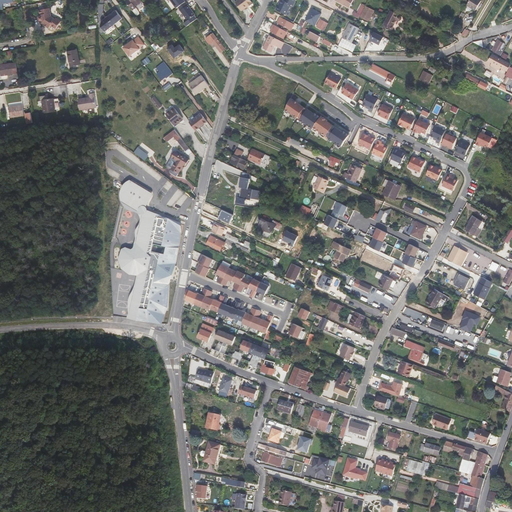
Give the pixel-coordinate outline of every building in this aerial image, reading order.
[(14,3),(13,0),(0,0),(0,9),(4,9),(3,4),(14,3)] [(129,0),(125,3),(131,12),(133,10),(137,15),(138,15),(140,14),(140,12),(136,6),(142,1),(141,0),(129,0)] [(255,3),(252,0),(238,0),(236,2),(243,10),(249,6),(250,5),(251,5),(255,3)] [(293,5),(296,1),(293,0),(284,0),(283,0),(281,0),(276,10),(285,14),(291,4),(293,5)] [(476,10),(482,1),(479,0),(470,0),(468,5),(476,10)] [(185,1),(178,7),(188,20),(195,14),(185,1)] [(45,9),(39,10),(40,16),(39,16),(40,21),(41,21),(41,24),(42,23),(44,24),(43,26),(49,29),(51,26),(56,30),(61,23),(56,19),(55,20),(52,16),(50,6),(47,7),(45,9)] [(374,11),(365,6),(360,17),(369,22),(374,11)] [(315,25),(322,13),(312,8),(306,20),(315,25)] [(123,19),(116,11),(102,22),(104,25),(102,27),(106,32),(123,19)] [(402,16),(401,15),(401,14),(400,14),(399,15),(391,11),(385,22),(384,29),(393,30),(394,26),(397,20),(398,20),(399,21),(400,21),(401,20),(402,20),(402,18),(402,16)] [(281,18),(279,22),(288,27),(290,23),(281,18)] [(321,19),(317,26),(324,30),(328,23),(321,19)] [(351,43),(359,28),(350,23),(342,38),(351,43)] [(270,31),(284,38),(288,32),(287,31),(274,25),(270,31)] [(210,35),(207,37),(211,43),(213,42),(220,52),(224,48),(212,31),(209,33),(210,35)] [(317,42),(320,36),(310,31),(307,37),(317,42)] [(380,45),(384,37),(374,32),(370,40),(380,45)] [(271,53),(274,46),(281,49),(284,43),(269,35),(263,48),(271,53)] [(145,45),(139,37),(134,41),(134,40),(130,43),(130,44),(128,46),(127,45),(124,48),(131,57),(140,49),(145,45)] [(476,43),(486,49),(482,39),(474,42),(476,43)] [(502,49),(505,44),(499,41),(494,52),(497,54),(500,48),(502,49)] [(80,65),(77,50),(68,51),(71,67),(80,65)] [(489,61),(492,63),(501,67),(508,71),(506,76),(511,78),(511,67),(510,67),(511,65),(504,61),(492,55),(489,61)] [(1,76),(18,74),(17,63),(12,64),(11,63),(0,64),(0,71),(1,76)] [(173,73),(166,64),(160,69),(161,70),(157,74),(162,81),(166,77),(167,78),(173,73)] [(384,71),(372,65),(371,68),(389,78),(387,80),(393,83),(396,76),(385,70),(384,71)] [(420,79),(429,84),(433,76),(424,71),(420,79)] [(341,79),(330,73),(325,83),(336,89),(341,79)] [(481,81),(467,74),(465,78),(479,85),(478,86),(486,90),(489,85),(481,81)] [(209,85),(202,75),(189,85),(197,95),(209,85)] [(359,90),(348,83),(342,92),(353,99),(359,90)] [(90,98),(78,100),(80,110),(97,107),(94,93),(89,94),(90,97),(90,98)] [(378,99),(367,94),(363,104),(370,107),(368,110),(372,112),(378,99)] [(49,99),(48,95),(40,97),(41,101),(43,101),(44,113),(55,111),(53,99),(49,99)] [(297,119),(304,109),(300,106),(301,105),(291,98),(285,111),(297,119)] [(393,109),(383,104),(378,114),(388,119),(393,109)] [(24,116),(23,105),(9,107),(11,118),(24,116)] [(304,109),(297,119),(299,121),(306,111),(310,113),(311,112),(301,105),(300,106),(304,109)] [(181,116),(173,107),(165,113),(172,123),(176,120),(177,120),(178,120),(178,119),(181,116)] [(326,136),(332,127),(329,124),(330,123),(327,121),(328,120),(322,116),(321,117),(314,113),(314,114),(311,112),(310,113),(306,111),(299,121),(312,130),(314,127),(326,136)] [(201,113),(189,122),(196,130),(207,121),(201,113)] [(415,119),(403,114),(398,124),(410,130),(415,119)] [(430,125),(419,120),(413,131),(417,133),(418,132),(418,131),(422,132),(426,134),(430,125)] [(340,130),(330,123),(329,124),(332,127),(326,136),(329,138),(335,129),(339,131),(340,130)] [(446,131),(435,126),(430,136),(437,139),(436,142),(440,143),(446,131)] [(341,146),(349,135),(343,131),(342,132),(340,130),(339,131),(335,129),(329,138),(341,146)] [(186,151),(190,149),(175,130),(171,133),(174,137),(177,141),(178,141),(186,151)] [(167,142),(174,137),(171,133),(164,138),(167,142)] [(371,149),(375,139),(363,133),(359,144),(371,149)] [(493,138),(481,133),(476,144),(480,146),(481,144),(489,147),(493,138)] [(457,139),(447,134),(442,144),(445,146),(446,145),(449,146),(449,147),(452,149),(457,139)] [(383,158),(388,147),(381,144),(382,142),(378,140),(372,153),(383,158)] [(470,145),(460,140),(455,150),(465,155),(470,145)] [(139,146),(134,152),(145,160),(149,154),(139,146)] [(303,153),(309,156),(312,150),(306,147),(303,153)] [(406,153),(395,148),(391,159),(401,163),(406,153)] [(265,154),(252,149),(248,158),(261,164),(265,154)] [(175,163),(172,169),(170,172),(177,176),(184,165),(185,166),(189,160),(176,152),(171,160),(175,163)] [(132,161),(149,173),(154,167),(137,155),(132,161)] [(231,162),(244,168),(247,163),(233,156),(231,162)] [(335,166),(337,162),(338,159),(331,156),(330,159),(331,160),(331,161),(330,164),(335,166)] [(420,172),(425,162),(413,157),(408,167),(420,172)] [(434,168),(435,167),(431,165),(427,174),(438,179),(442,170),(438,168),(438,169),(434,168)] [(344,172),(344,173),(357,180),(361,172),(350,167),(347,173),(344,172)] [(251,175),(243,171),(242,177),(241,177),(239,187),(242,188),(240,198),(237,197),(236,203),(245,204),(246,199),(251,200),(253,189),(249,188),(250,179),(251,175)] [(347,178),(345,183),(357,188),(360,184),(356,182),(357,180),(344,173),(343,176),(347,178)] [(452,175),(448,173),(442,186),(453,190),(457,181),(451,178),(452,175)] [(314,187),(314,188),(324,193),(327,186),(329,181),(320,177),(317,183),(316,183),(314,187)] [(181,232),(177,246),(179,246),(177,254),(176,254),(174,266),(158,265),(156,274),(168,280),(167,305),(165,306),(163,314),(164,314),(162,322),(160,322),(159,322),(146,320),(146,316),(144,315),(143,319),(139,319),(129,318),(139,274),(127,271),(124,269),(122,266),(121,264),(121,262),(120,260),(121,258),(121,255),(122,251),(123,249),(134,252),(143,213),(142,213),(141,212),(140,212),(140,211),(138,211),(133,211),(131,210),(128,209),(126,207),(124,205),(123,204),(122,202),(121,200),(121,198),(121,196),(121,194),(121,192),(121,190),(122,189),(123,187),(123,186),(125,184),(126,183),(128,182),(130,180),(149,192),(151,193),(151,194),(151,195),(151,196),(151,197),(145,206),(146,207),(146,208),(147,208),(147,209),(147,210),(147,211),(181,224),(181,223),(147,211),(148,210),(147,209),(147,207),(146,207),(146,206),(153,196),(153,195),(153,194),(152,193),(151,192),(130,180),(127,182),(125,183),(123,186),(122,188),(121,189),(121,190),(120,192),(120,194),(120,196),(120,198),(121,200),(121,201),(122,203),(124,205),(126,208),(128,209),(131,211),(133,211),(136,212),(137,213),(139,214),(139,215),(140,216),(140,217),(140,221),(139,225),(137,228),(136,231),(136,234),(136,237),(136,239),(134,245),(134,248),(132,249),(126,247),(122,249),(119,259),(122,268),(130,274),(137,275),(135,286),(133,291),(130,296),(129,298),(129,301),(129,304),(129,311),(129,313),(128,315),(128,317),(128,318),(137,320),(150,322),(162,324),(165,314),(168,308),(170,284),(177,263),(178,255),(180,245),(181,232)] [(146,320),(159,322),(160,322),(162,322),(164,314),(163,314),(165,306),(167,305),(168,280),(156,274),(158,265),(174,266),(176,254),(177,254),(179,246),(177,246),(181,232),(181,224),(147,211),(147,210),(147,209),(147,208),(146,208),(146,207),(145,206),(151,197),(151,196),(151,195),(151,194),(151,193),(149,192),(130,180),(128,182),(126,183),(125,184),(123,186),(123,187),(122,189),(121,190),(121,192),(121,194),(121,196),(121,198),(121,200),(122,202),(123,204),(124,205),(126,207),(128,209),(131,210),(133,211),(138,211),(140,211),(140,212),(141,212),(142,213),(143,213),(134,252),(123,249),(122,251),(121,255),(121,258),(120,260),(121,262),(121,264),(122,266),(124,269),(127,271),(139,274),(129,318),(139,319),(143,319),(144,315),(146,316),(146,320)] [(387,184),(400,190),(402,187),(389,181),(387,184)] [(387,184),(384,192),(396,197),(400,190),(387,184)] [(396,197),(384,192),(383,194),(395,200),(396,197)] [(346,210),(348,207),(339,203),(334,212),(343,216),(345,213),(344,212),(346,210)] [(413,212),(416,206),(408,203),(405,209),(413,212)] [(309,214),(312,208),(302,204),(300,210),(309,214)] [(380,210),(375,220),(379,222),(384,212),(380,210)] [(270,232),(272,231),(274,226),(274,224),(268,221),(269,218),(263,215),(261,220),(261,219),(258,226),(264,228),(265,230),(270,232)] [(324,224),(334,229),(339,220),(329,215),(324,224)] [(466,229),(474,234),(478,228),(481,222),(473,217),(466,229)] [(427,226),(417,221),(414,228),(410,234),(421,239),(427,226)] [(223,233),(225,229),(215,224),(213,230),(222,235),(223,233)] [(511,227),(502,239),(507,243),(511,237),(511,227)] [(374,238),(383,242),(387,233),(376,228),(374,232),(375,232),(373,237),(374,238)] [(268,240),(272,231),(270,232),(265,230),(261,237),(268,240)] [(224,246),(226,243),(211,235),(207,242),(207,244),(220,251),(223,245),(224,246)] [(268,240),(261,237),(258,236),(257,240),(269,245),(271,241),(268,240)] [(254,251),(228,238),(226,243),(232,246),(233,245),(253,254),(254,251)] [(380,251),(384,243),(383,242),(374,238),(371,243),(370,242),(369,246),(380,251)] [(334,257),(344,262),(347,255),(349,256),(351,250),(335,242),(332,247),(337,250),(334,257)] [(407,254),(414,257),(419,249),(410,244),(405,253),(407,254)] [(465,252),(455,246),(448,260),(458,265),(465,252)] [(468,253),(465,252),(458,265),(461,266),(468,253)] [(414,264),(416,258),(414,257),(407,254),(402,262),(413,268),(415,264),(414,264)] [(198,262),(199,263),(209,268),(213,259),(203,255),(201,259),(199,259),(198,262)] [(464,266),(471,269),(474,262),(468,259),(464,266)] [(198,267),(196,272),(206,277),(210,268),(209,268),(199,263),(197,267),(198,267)] [(217,282),(221,284),(229,268),(221,264),(217,274),(220,276),(217,282)] [(286,276),(295,281),(301,268),(292,264),(286,276)] [(500,265),(497,271),(504,274),(507,268),(500,265)] [(233,281),(237,272),(229,268),(221,284),(226,286),(229,280),(232,282),(233,281)] [(503,281),(509,284),(511,278),(511,271),(509,270),(503,281)] [(246,275),(238,271),(237,272),(233,281),(236,282),(233,289),(238,291),(244,277),(246,275)] [(328,290),(333,280),(323,275),(318,286),(328,290)] [(465,289),(469,280),(460,275),(455,284),(465,289)] [(389,290),(393,280),(384,276),(379,285),(389,290)] [(244,277),(238,291),(241,292),(244,286),(249,288),(249,287),(252,281),(244,277)] [(252,281),(249,287),(253,290),(250,296),(254,297),(257,291),(261,282),(253,278),(252,281)] [(369,292),(372,286),(356,278),(354,284),(359,286),(358,287),(369,292)] [(269,286),(261,282),(257,291),(265,295),(269,286)] [(474,293),(485,299),(489,289),(479,284),(474,293)] [(202,306),(208,290),(205,288),(202,295),(198,293),(194,303),(202,307),(202,306)] [(187,289),(186,300),(194,303),(198,293),(194,291),(194,292),(187,289)] [(210,308),(214,300),(210,298),(213,292),(208,290),(202,306),(210,310),(210,308)] [(435,290),(434,292),(450,300),(451,298),(435,290)] [(450,300),(434,292),(428,305),(437,309),(442,299),(449,302),(450,300)] [(219,301),(214,299),(214,300),(210,308),(218,312),(225,297),(221,295),(219,301)] [(226,315),(230,306),(226,304),(228,298),(225,297),(218,312),(226,315)] [(340,311),(342,306),(330,301),(328,306),(340,311)] [(235,318),(241,303),(237,302),(235,308),(230,306),(226,315),(235,319),(235,318)] [(243,321),(246,313),(247,312),(242,310),(244,305),(241,303),(235,318),(243,321)] [(242,323),(267,333),(268,330),(273,316),(269,315),(267,321),(259,318),(261,311),(253,308),(250,314),(246,313),(243,321),(242,323)] [(310,312),(302,308),(299,316),(306,320),(310,312)] [(474,314),(462,310),(460,314),(462,315),(460,318),(457,327),(467,331),(471,323),(474,314)] [(363,322),(365,317),(356,312),(354,316),(353,315),(352,317),(363,322)] [(217,324),(218,320),(207,316),(205,320),(217,324)] [(327,319),(322,317),(317,328),(323,330),(327,319)] [(360,328),(363,322),(352,317),(349,323),(360,328)] [(442,330),(444,323),(432,319),(429,325),(442,330)] [(303,327),(294,323),(289,333),(299,337),(303,327)] [(203,324),(197,338),(209,342),(212,334),(211,333),(213,328),(203,324)] [(223,345),(228,333),(219,330),(216,338),(221,340),(220,344),(223,345)] [(408,339),(409,335),(397,330),(396,334),(408,339)] [(236,337),(228,333),(223,345),(226,347),(228,343),(233,345),(233,344),(236,337)] [(236,336),(236,337),(233,344),(238,346),(236,350),(240,351),(245,339),(236,336)] [(253,343),(245,339),(240,351),(243,353),(245,349),(249,351),(253,343)] [(451,343),(441,339),(440,344),(449,347),(451,343)] [(407,357),(424,364),(428,355),(423,353),(425,348),(407,341),(405,346),(410,348),(407,357)] [(266,357),(269,349),(253,343),(249,351),(254,353),(253,356),(260,359),(261,356),(266,357)] [(353,351),(355,348),(345,344),(340,355),(350,360),(351,356),(352,356),(354,352),(353,351)] [(279,356),(281,352),(275,350),(276,348),(272,346),(269,352),(279,356)] [(260,359),(253,356),(250,363),(257,366),(260,359)] [(263,364),(261,371),(273,375),(274,372),(275,373),(276,369),(274,369),(275,365),(274,365),(275,362),(265,360),(264,364),(263,364)] [(413,365),(403,361),(398,373),(409,377),(413,365)] [(312,376),(313,374),(302,370),(303,367),(297,364),(289,382),(308,390),(309,387),(306,386),(311,375),(312,376)] [(510,377),(511,372),(502,369),(499,377),(495,375),(493,379),(494,381),(497,382),(507,386),(510,377)] [(196,370),(193,380),(210,384),(212,372),(205,371),(205,372),(196,370)] [(336,382),(344,385),(346,381),(347,381),(351,373),(342,370),(339,377),(338,376),(336,382)] [(228,393),(232,380),(224,378),(220,391),(228,393)] [(378,390),(397,396),(401,383),(394,381),(393,385),(391,386),(381,383),(378,390)] [(337,382),(334,391),(346,396),(350,387),(344,385),(337,382)] [(242,395),(254,398),(256,390),(244,387),(240,386),(238,394),(242,394),(242,395)] [(510,411),(511,406),(511,393),(502,388),(496,386),(495,389),(507,395),(502,407),(510,411)] [(376,404),(386,408),(386,407),(389,408),(391,402),(391,400),(391,399),(389,398),(379,395),(376,404)] [(300,399),(293,421),(297,422),(298,416),(302,417),(303,414),(305,410),(304,409),(305,407),(302,406),(303,400),(300,399)] [(291,414),(294,404),(281,400),(278,410),(291,414)] [(412,401),(405,422),(411,423),(418,403),(412,401)] [(314,431),(313,434),(316,435),(318,429),(323,412),(319,411),(319,409),(316,408),(309,426),(311,426),(310,430),(314,431)] [(323,412),(318,429),(325,431),(331,415),(323,412)] [(210,414),(208,424),(207,428),(218,430),(218,427),(221,416),(210,414)] [(433,423),(448,429),(451,420),(437,414),(433,423)] [(338,443),(342,444),(349,419),(343,418),(340,427),(343,427),(338,443)] [(367,437),(370,427),(352,422),(349,431),(367,437)] [(290,428),(289,432),(311,437),(312,432),(290,428)] [(278,443),(282,432),(273,429),(269,440),(278,443)] [(469,437),(487,444),(491,434),(488,433),(485,431),(483,430),(482,432),(478,431),(477,434),(468,431),(467,433),(470,434),(469,437)] [(397,450),(401,435),(390,432),(388,441),(390,441),(388,448),(397,450)] [(207,451),(205,457),(204,461),(215,465),(221,445),(209,442),(207,451)] [(455,444),(446,442),(443,451),(452,453),(453,450),(460,452),(459,455),(463,456),(466,447),(455,444)] [(438,456),(441,447),(426,443),(426,445),(422,444),(420,450),(424,451),(438,456)] [(284,456),(285,452),(266,446),(265,450),(284,456)] [(463,456),(463,457),(470,460),(473,449),(466,447),(463,456)] [(269,453),(265,452),(262,461),(266,462),(271,464),(280,467),(283,458),(273,455),(268,454),(269,453)] [(479,452),(476,461),(485,465),(488,455),(479,452)] [(330,459),(320,457),(319,459),(314,458),(312,467),(317,469),(316,473),(326,475),(330,459)] [(358,460),(348,458),(344,475),(359,479),(359,478),(367,480),(370,473),(362,471),(363,470),(357,469),(356,469),(356,468),(358,460)] [(385,460),(379,458),(376,469),(393,475),(396,464),(391,462),(392,461),(385,459),(385,460)] [(468,460),(463,459),(459,471),(465,473),(467,464),(474,466),(476,461),(475,462),(468,460)] [(427,475),(430,463),(423,461),(419,473),(427,475)] [(469,491),(455,488),(454,493),(460,494),(479,499),(483,485),(484,479),(481,478),(485,465),(476,461),(474,466),(471,475),(473,475),(469,491)] [(467,464),(465,473),(471,475),(474,466),(467,464)] [(244,488),(245,482),(223,478),(222,482),(226,482),(225,485),(244,488)] [(208,487),(198,486),(197,492),(199,492),(198,498),(207,499),(208,487)] [(292,494),(292,493),(282,491),(280,505),(290,506),(291,502),(293,503),(295,502),(296,495),(292,494)] [(490,491),(487,500),(496,502),(498,493),(490,491)] [(235,508),(244,510),(246,502),(246,500),(247,500),(247,495),(237,494),(235,508)] [(476,511),(479,499),(460,494),(456,508),(457,508),(472,511),(476,511)] [(342,511),(345,502),(335,500),(332,511),(342,511)]
